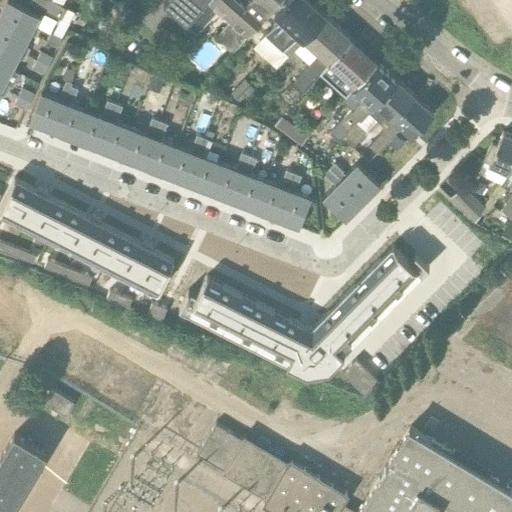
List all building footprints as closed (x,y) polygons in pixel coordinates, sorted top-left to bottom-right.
[(6,0),(0,12),(0,19),(30,35),(30,34),(36,37),(40,30),(34,26),(40,15),(11,0),(6,0)] [(30,0),(30,2),(61,19),(67,8),(51,0),(30,0)] [(165,6),(186,25),(202,7),(208,0),(166,0),(163,4),(165,6)] [(208,0),(230,20),(215,36),(233,52),(261,20),(279,0),(208,0)] [(303,41),(303,40),(327,15),(310,0),(286,0),(273,14),(278,19),(264,35),(288,56),(303,41)] [(511,0),(452,0),(450,12),(511,41),(511,0)] [(202,7),(186,25),(197,34),(213,17),(202,7)] [(303,92),(321,72),(353,38),(327,15),(303,40),(319,54),(293,82),(303,92)] [(0,40),(27,55),(30,49),(25,45),(30,35),(0,19),(0,40)] [(45,42),(57,48),(62,38),(50,32),(45,42)] [(346,95),(352,88),(378,62),(353,38),(321,72),(346,95)] [(25,60),(27,55),(0,40),(0,62),(12,69),(18,58),(25,60)] [(36,59),(48,65),(52,57),(41,51),(36,59)] [(48,65),(36,59),(32,68),(43,74),(48,65)] [(0,85),(9,90),(12,85),(14,86),(20,73),(12,69),(0,62),(0,85)] [(356,122),(366,111),(397,79),(378,62),(352,88),(362,96),(336,124),(346,133),(356,122)] [(366,111),(384,128),(416,95),(397,79),(366,111)] [(30,121),(53,130),(71,83),(66,81),(58,98),(41,91),(30,121)] [(53,130),(76,139),(88,109),(71,103),(74,91),(76,84),(71,83),(53,130)] [(76,139),(98,148),(123,87),(112,83),(107,96),(111,98),(103,115),(88,109),(76,139)] [(120,156),(132,126),(116,120),(121,102),(123,103),(130,85),(125,84),(123,87),(98,148),(120,156)] [(0,95),(5,97),(9,90),(0,85),(0,95)] [(33,93),(22,87),(18,95),(30,101),(33,93)] [(14,103),(25,109),(30,101),(18,95),(14,103)] [(416,95),(384,128),(369,145),(377,152),(402,125),(413,134),(433,111),(416,95)] [(120,156),(142,165),(161,117),(155,115),(147,132),(132,126),(120,156)] [(275,125),(288,135),(302,144),(308,136),(295,126),(281,116),(275,125)] [(142,165),(164,174),(176,143),(161,137),(166,119),(161,117),(142,165)] [(209,191),(221,161),(219,160),(224,149),(209,143),(210,137),(216,124),(210,121),(205,134),(187,182),(209,191)] [(356,122),(346,133),(342,137),(353,147),(366,131),(356,122)] [(485,158),(509,171),(511,167),(511,134),(503,131),(497,144),(492,142),(485,158)] [(164,174),(187,182),(205,134),(200,132),(192,149),(176,143),(164,174)] [(254,208),(266,179),(250,172),(255,154),(259,145),(253,142),(250,152),(232,200),(254,208)] [(209,191),(232,200),(250,152),(245,150),(237,167),(221,161),(209,191)] [(295,169),(277,217),(299,226),(311,196),(295,190),(299,172),(304,173),(307,163),(298,161),(295,169)] [(326,165),(363,201),(380,184),(357,161),(343,175),(330,162),(326,165)] [(345,219),(363,201),(326,165),(322,169),(334,184),(322,196),(345,219)] [(511,193),(501,209),(511,216),(511,167),(509,171),(506,176),(511,178),(511,193)] [(254,208),(277,217),(295,169),(290,168),(281,184),(266,179),(254,208)] [(15,178),(0,206),(0,211),(13,218),(11,222),(36,235),(38,231),(65,245),(63,249),(88,261),(90,258),(118,272),(116,275),(141,288),(142,284),(157,292),(161,284),(174,258),(152,247),(153,245),(143,240),(142,242),(99,221),(101,218),(91,213),(90,216),(47,194),(48,192),(39,187),(37,189),(15,178)] [(487,193),(480,203),(462,185),(450,197),(474,221),(492,196),(487,193)] [(2,241),(0,247),(0,249),(11,253),(14,246),(2,241)] [(197,293),(191,306),(290,355),(287,361),(306,371),(329,367),(344,352),(340,347),(418,269),(393,245),(322,318),(312,328),(298,321),(207,275),(197,293)] [(14,246),(11,253),(22,258),(25,250),(14,246)] [(25,250),(22,258),(33,262),(36,254),(25,250)] [(58,263),(47,258),(44,266),(55,270),(58,263)] [(70,267),(58,263),(55,270),(67,275),(70,267)] [(70,267),(67,275),(78,279),(81,271),(70,267)] [(92,276),(81,271),(78,279),(89,283),(92,276)] [(110,290),(107,297),(118,302),(121,294),(110,290)] [(121,294),(118,302),(129,306),(132,299),(121,294)] [(152,302),(147,313),(162,319),(167,308),(152,302)] [(356,358),(342,372),(364,395),(379,381),(356,358)] [(126,422),(37,368),(22,392),(111,446),(126,422)] [(197,453),(224,469),(243,438),(215,422),(197,453)] [(261,503),(276,511),(511,511),(511,486),(489,473),(492,467),(455,445),(452,450),(409,424),(357,511),(344,503),(350,493),(289,457),(289,458),(250,435),(228,471),(267,494),(261,503)] [(0,454),(0,511),(9,511),(47,450),(14,430),(0,454)]
